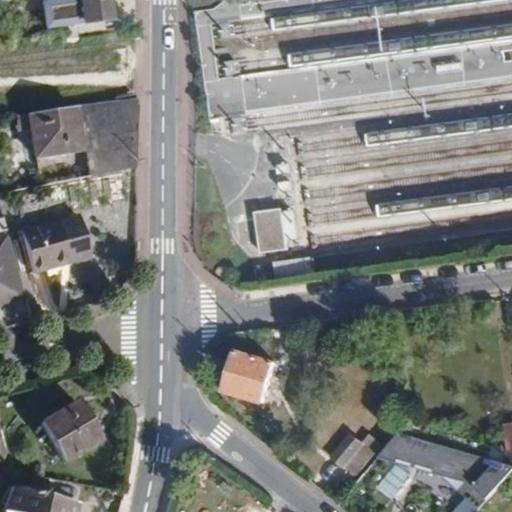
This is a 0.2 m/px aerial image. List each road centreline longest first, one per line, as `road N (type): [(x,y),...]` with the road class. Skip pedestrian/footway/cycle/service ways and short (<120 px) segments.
road 1 (residential): [(511,284),(162,318)]
road 2 (secondary): [(166,0),(162,318)]
road 3 (residential): [(161,397),(303,511)]
road 4 (residential): [(162,318),(0,360)]
